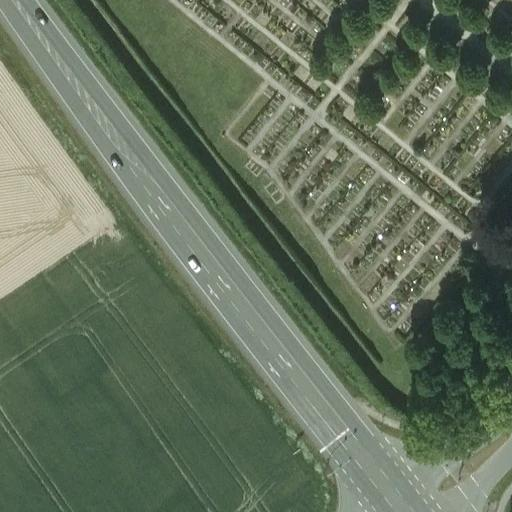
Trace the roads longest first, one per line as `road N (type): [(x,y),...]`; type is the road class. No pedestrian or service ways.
road 1 (primary): [(14,0),(403,511)]
road 2 (tertiary): [(415,511),(511,432)]
